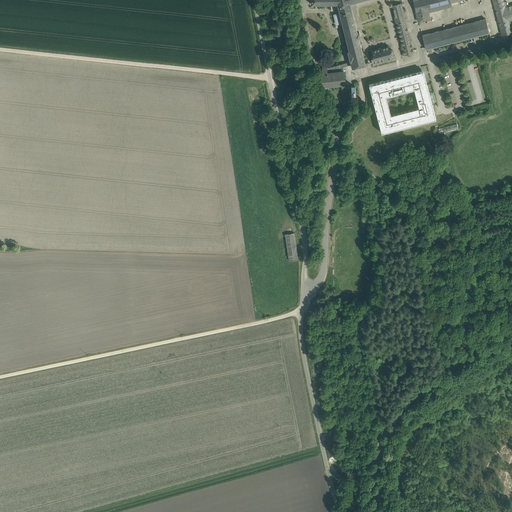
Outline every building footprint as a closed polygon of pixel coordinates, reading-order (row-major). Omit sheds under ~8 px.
[(357,32),(350,2),(358,0),(311,0),(311,4),(337,4),(340,13),(334,14),(336,23),(342,22),(349,50),(348,50),(351,61),(351,64),(352,67),(354,67),(355,67),(361,66),(360,65),(365,64),(358,37),(360,37),(359,33),(359,32),(357,32)] [(414,0),(413,0),(416,11),(427,8),(428,12),(452,6),(451,2),(458,0),(414,0)] [(504,7),(502,0),(493,0),(502,35),(511,32),(508,20),(504,7)] [(414,52),(401,3),(391,6),(402,46),(401,47),(403,55),(414,52)] [(427,8),(416,11),(418,22),(430,19),(428,12),(427,8)] [(486,19),(422,35),(426,49),(489,32),(486,19)] [(389,46),(372,50),(373,57),(371,57),(372,62),(392,57),(391,54),(392,54),(393,52),(392,50),(391,49),(390,49),(389,46)] [(343,63),(327,67),(327,65),(322,66),(322,69),(321,71),(321,73),(321,76),(321,79),(321,80),(322,82),(322,84),(323,87),(328,86),(328,85),(341,83),(342,91),(355,90),(355,86),(351,86),(351,87),(345,87),(345,83),(343,66),(344,66),(343,65),(351,64),(351,61),(343,63)] [(369,84),(382,132),(436,118),(423,70),(369,84)] [(436,128),(438,133),(457,128),(456,123),(436,128)] [(437,139),(433,141),(437,149),(441,147),(437,139)] [(294,234),(285,235),(289,261),(298,260),(294,234)]
